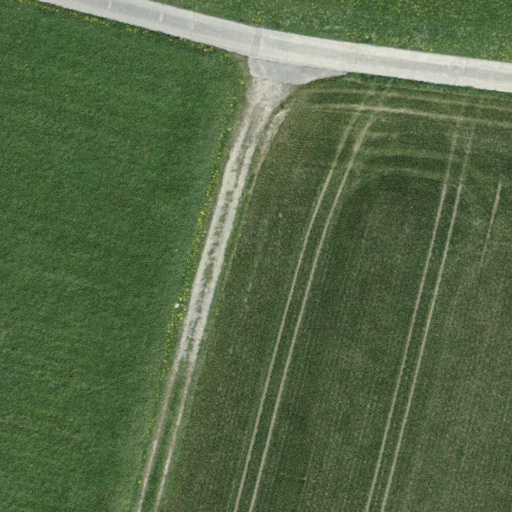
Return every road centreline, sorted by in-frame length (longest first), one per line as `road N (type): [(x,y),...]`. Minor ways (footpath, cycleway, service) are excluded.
road 1 (track): [(198,511),(318,53)]
road 2 (residential): [(118,0),(318,53),(511,78)]
